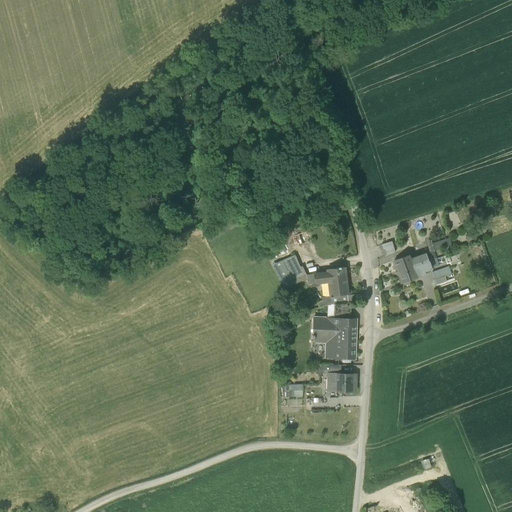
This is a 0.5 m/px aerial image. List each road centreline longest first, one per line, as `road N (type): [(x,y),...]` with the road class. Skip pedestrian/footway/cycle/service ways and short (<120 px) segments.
road 1 (track): [(362,449),(256,443),(80,511)]
road 2 (residential): [(357,511),(373,335),(361,235)]
road 3 (track): [(285,0),(361,235)]
road 4 (track): [(373,335),(511,285)]
